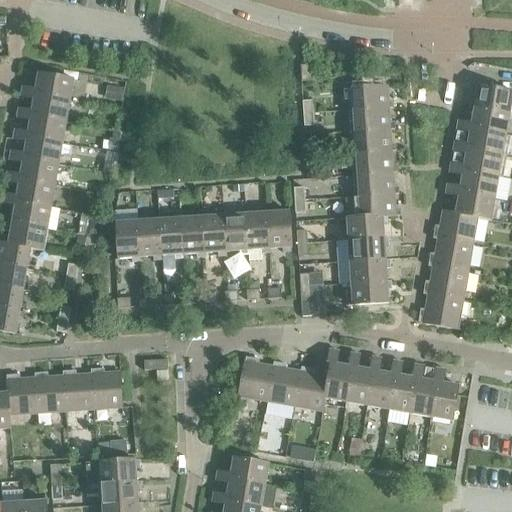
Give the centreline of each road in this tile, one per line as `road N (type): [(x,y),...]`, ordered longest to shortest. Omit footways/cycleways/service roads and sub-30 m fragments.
road 1 (residential): [(511,363),(324,332),(182,344)]
road 2 (residential): [(457,41),(324,28),(227,0)]
road 3 (residential): [(186,511),(193,476),(184,451),(182,344)]
road 4 (residential): [(153,36),(21,15)]
